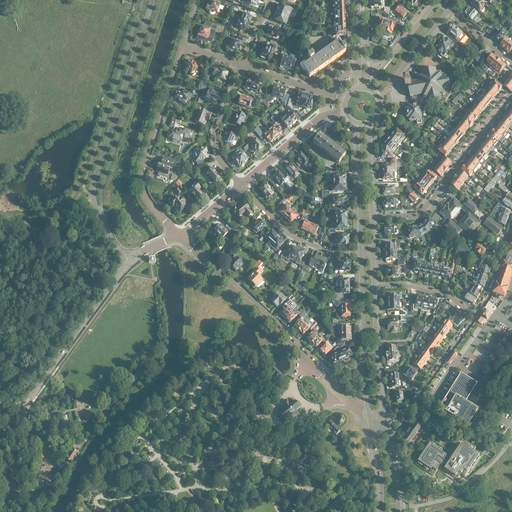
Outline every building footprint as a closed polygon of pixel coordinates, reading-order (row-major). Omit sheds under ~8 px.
[(208,5),(206,10),(210,11),(210,12),(210,13),(211,14),(213,14),(214,14),(215,12),(217,13),(218,9),(219,9),(220,6),(217,5),(218,3),(215,2),(215,1),(213,0),(210,0),(209,5),(208,5)] [(382,0),(378,0),(371,0),(371,8),(383,8),(382,0)] [(473,2),(471,4),(482,13),(485,9),(483,8),(485,6),(477,0),(475,0),(474,2),(473,2)] [(345,4),(334,4),(332,4),(332,6),(334,6),(335,12),(345,12),(345,4)] [(391,11),(390,13),(392,15),(394,13),(395,12),(400,15),(400,16),(401,17),(401,16),(403,18),(407,14),(404,12),(405,10),(398,4),(397,4),(394,7),(391,11)] [(279,5),(276,13),(288,17),(289,13),(290,14),(292,10),(279,5)] [(469,8),(465,13),(466,14),(465,14),(465,15),(466,15),(466,16),(467,16),(467,15),(468,15),(467,16),(472,20),(473,21),(477,17),(479,18),(480,16),(478,14),(477,13),(473,9),(472,10),(469,8)] [(242,16),(240,20),(248,24),(249,24),(252,19),(249,17),(247,16),(248,15),(241,12),(239,15),(242,16)] [(331,19),(331,21),(332,21),(335,21),(345,20),(345,12),(335,12),(335,19),(333,19),(331,19)] [(288,17),(276,13),(273,20),(285,25),(287,21),(286,21),(288,17)] [(388,21),(383,35),(388,36),(389,34),(391,35),(391,33),(392,33),(393,28),(394,28),(394,27),(395,28),(396,24),(395,24),(396,24),(394,23),(394,22),(395,22),(397,19),(393,17),(389,15),(388,19),(388,21)] [(378,22),(379,22),(379,23),(378,28),(378,29),(378,30),(379,31),(378,33),(383,35),(388,21),(380,19),(380,20),(379,20),(378,22)] [(248,24),(240,20),(239,20),(236,26),(241,28),(240,29),(245,31),(248,24)] [(333,29),(335,29),(345,28),(345,20),(335,21),(332,21),(332,25),(333,25),(333,26),(333,29)] [(203,28),(201,27),(199,31),(198,31),(197,34),(198,35),(198,36),(197,39),(201,40),(202,40),(204,40),(203,41),(204,41),(204,40),(212,43),(217,26),(216,26),(206,23),(205,22),(203,28)] [(270,27),(267,34),(276,37),(278,33),(279,34),(280,31),(277,30),(273,28),(272,28),(270,27)] [(449,33),(457,39),(456,39),(460,43),(463,39),(464,39),(467,37),(463,34),(460,32),(461,32),(457,29),(456,29),(454,27),(449,33)] [(345,28),(335,29),(333,29),(333,37),(346,37),(345,28)] [(501,32),(500,31),(496,35),(497,36),(494,39),(500,43),(506,35),(508,33),(503,29),(501,32)] [(239,51),(239,50),(241,47),(239,46),(240,43),(241,41),(242,42),(243,39),(237,37),(236,42),(233,41),(229,50),(237,53),(238,50),(239,51)] [(442,41),(440,43),(449,51),(452,47),(453,49),(454,49),(456,48),(455,47),(453,45),(451,43),(448,40),(447,41),(445,39),(443,41),(442,41)] [(506,39),(500,46),(501,46),(501,47),(502,49),(503,48),(505,50),(511,42),(506,39)] [(336,45),(330,50),(336,58),(345,52),(344,51),(346,49),(343,45),(342,46),(341,45),(341,44),(338,40),(334,43),(336,45)] [(262,50),(271,53),(274,55),(277,47),(275,46),(276,43),(271,41),(270,43),(268,43),(267,45),(263,44),(261,49),(262,50)] [(449,51),(440,43),(438,46),(438,47),(436,49),(439,51),(438,52),(442,55),(441,55),(444,58),(444,57),(446,59),(449,56),(446,54),(449,51)] [(271,53),(262,50),(259,57),(263,59),(263,58),(267,60),(269,56),(270,56),(271,53)] [(330,50),(321,56),(327,65),(336,58),(330,50)] [(281,53),(280,57),(278,60),(282,61),(279,68),(282,68),(282,67),(283,67),(283,68),(286,69),(290,58),(286,57),(286,56),(283,55),(284,52),(282,51),(281,53)] [(311,54),(307,57),(311,63),(318,71),(327,65),(321,56),(315,60),(311,54)] [(290,58),(286,69),(290,70),(290,69),(293,70),(294,66),(297,67),(301,56),(298,55),(297,57),(291,55),(290,58)] [(493,55),(487,63),(491,66),(497,59),(495,57),(495,56),(494,55),(493,55)] [(497,59),(491,66),(495,70),(501,62),(500,61),(500,60),(498,59),(497,59)] [(184,67),(186,69),(186,70),(188,69),(191,76),(198,72),(196,68),(197,68),(195,64),(196,64),(194,60),(186,65),(186,66),(184,67)] [(446,60),(444,62),(452,69),(454,66),(446,60)] [(501,62),(495,70),(500,73),(506,66),(505,66),(506,65),(504,63),(503,64),(501,62)] [(318,71),(311,63),(306,67),(304,64),(300,67),(303,72),(304,71),(309,77),(318,71)] [(214,69),(212,75),(217,77),(216,78),(225,81),(228,73),(219,70),(219,71),(214,69)] [(405,89),(405,90),(406,94),(407,94),(407,95),(410,95),(410,98),(411,98),(411,99),(411,100),(412,101),(413,100),(414,100),(415,106),(409,106),(409,109),(407,110),(407,119),(409,119),(409,121),(417,121),(417,124),(422,124),(422,121),(421,106),(422,106),(423,105),(423,104),(425,104),(428,106),(446,102),(451,95),(450,94),(449,90),(449,89),(450,88),(453,86),(454,84),(453,81),(451,79),(448,78),(447,78),(447,77),(446,75),(443,73),(441,73),(437,74),(436,69),(431,70),(427,71),(422,72),(423,74),(419,75),(419,74),(418,74),(416,73),(414,76),(416,77),(416,79),(411,80),(411,81),(411,80),(405,81),(406,88),(406,89),(405,89)] [(245,87),(247,88),(247,89),(249,90),(250,89),(259,93),(261,88),(258,87),(259,85),(257,84),(257,83),(253,81),(252,83),(248,81),(245,87)] [(492,85),(499,91),(503,87),(495,81),(492,85)] [(492,85),(488,89),(496,95),(499,91),(492,85)] [(274,86),(272,94),(268,93),(265,102),(269,103),(272,102),(273,97),(277,98),(280,88),(274,86)] [(210,88),(205,100),(215,104),(219,96),(212,93),(213,90),(210,88)] [(280,88),(277,98),(281,100),(281,101),(282,102),(284,103),(283,105),(285,107),(288,99),(285,98),(286,97),(284,96),(286,90),(280,88)] [(488,89),(485,94),(492,100),(496,95),(488,89)] [(185,104),(187,99),(190,100),(192,95),(194,95),(198,96),(199,93),(190,90),(188,94),(184,93),(185,92),(181,91),(181,92),(177,91),(175,98),(182,100),(181,102),(185,104)] [(308,96),(299,93),(297,103),(303,104),(302,107),(305,108),(308,96)] [(485,94),(482,98),(489,104),(492,100),(485,94)] [(452,102),(455,105),(461,98),(458,95),(452,102)] [(255,102),(252,100),(247,98),(242,96),(239,104),(251,109),(252,105),(254,105),(255,102)] [(313,98),(308,96),(305,108),(306,109),(306,110),(309,111),(310,110),(311,110),(312,109),(311,107),(313,100),(314,99),(313,98)] [(482,98),(478,102),(485,108),(489,104),(482,98)] [(478,102),(475,106),(482,112),(485,108),(478,102)] [(292,124),(297,120),(294,116),(296,114),(289,106),(285,107),(288,111),(288,112),(288,113),(288,114),(285,116),(292,124)] [(475,106),(471,111),(478,117),(482,112),(475,106)] [(201,110),(196,123),(204,126),(207,119),(209,120),(211,114),(201,110)] [(478,117),(471,111),(471,110),(466,116),(474,122),(478,117)] [(235,112),(234,116),(236,117),(236,118),(237,118),(234,124),(240,126),(241,123),(243,123),(245,119),(247,120),(248,117),(252,119),(253,116),(248,114),(247,117),(241,114),(239,113),(238,113),(235,112)] [(273,117),(277,122),(280,125),(282,122),(287,128),(292,124),(285,116),(282,119),(280,119),(277,116),(276,114),(274,116),(273,114),(271,115),(273,117)] [(463,121),(470,127),(474,122),(466,116),(463,121)] [(511,122),(505,117),(502,122),(509,128),(511,124),(511,122)] [(181,125),(181,124),(185,125),(184,127),(187,127),(188,124),(171,118),(168,127),(173,128),(169,138),(180,142),(182,138),(191,141),(193,133),(190,132),(188,131),(188,132),(179,129),(178,133),(174,132),(177,124),(181,125)] [(463,121),(459,125),(467,131),(470,127),(463,121)] [(502,122),(498,126),(506,132),(509,128),(502,122)] [(276,125),(269,130),(276,138),(282,132),(276,125)] [(459,125),(456,129),(463,135),(467,131),(459,125)] [(498,126),(495,130),(503,136),(506,132),(498,126)] [(261,135),(263,138),(264,137),(266,139),(270,143),(276,138),(269,130),(268,128),(264,131),(265,131),(261,135)] [(456,129),(452,134),(460,140),(463,135),(456,129)] [(397,130),(393,135),(402,142),(405,139),(403,138),(405,136),(403,134),(400,131),(399,131),(397,130)] [(503,136),(495,130),(491,134),(499,141),(503,136),(502,136),(503,136)] [(227,138),(225,142),(231,145),(233,141),(236,142),(238,139),(240,140),(242,135),(233,132),(232,135),(227,132),(225,137),(227,138)] [(320,134),(313,143),(319,148),(326,139),(320,134)] [(452,134),(449,138),(456,144),(460,140),(452,134)] [(393,135),(389,140),(396,146),(398,144),(399,145),(402,142),(393,135)] [(490,136),(486,140),(494,146),(494,147),(498,142),(490,136)] [(254,138),(249,142),(252,146),(251,147),(255,151),(256,150),(258,153),(263,148),(254,138)] [(449,138),(445,142),(453,148),(456,144),(449,138)] [(326,139),(319,148),(326,153),(333,144),(326,139)] [(389,140),(384,145),(393,152),(396,149),(395,148),(396,146),(389,140)] [(486,140),(483,145),(490,151),(494,146),(486,140)] [(442,146),(449,152),(453,148),(445,142),(442,146)] [(333,144),(326,153),(332,159),(339,150),(333,144)] [(232,158),(239,167),(240,166),(241,167),(245,164),(244,163),(248,160),(242,153),(244,151),(245,153),(248,150),(248,149),(245,145),(242,147),(237,149),(238,151),(236,153),(237,154),(232,158)] [(382,146),(381,147),(381,149),(382,150),(383,157),(388,157),(388,158),(392,158),(392,153),(392,151),(384,145),(384,146),(382,146)] [(483,145),(480,149),(487,155),(489,152),(492,155),(494,157),(495,157),(496,159),(498,157),(496,155),(493,153),(490,151),(483,145)] [(449,152),(442,146),(438,151),(446,157),(449,152)] [(194,154),(193,154),(193,158),(195,158),(196,162),(206,160),(205,152),(206,152),(206,148),(194,150),(194,154)] [(480,149),(476,153),(484,159),(487,155),(480,149)] [(339,150),(332,159),(338,164),(346,155),(340,150),(339,150)] [(476,153),(473,157),(480,164),(484,159),(476,153)] [(297,161),(298,162),(296,164),(299,167),(301,165),(303,167),(305,165),(306,165),(307,165),(309,168),(314,165),(307,157),(305,159),(301,154),(295,158),(298,161),(297,161)] [(469,162),(477,168),(479,170),(482,165),(480,164),(473,157),(469,162)] [(445,158),(441,162),(448,168),(452,164),(445,158)] [(163,159),(161,165),(170,168),(169,169),(172,169),(173,167),(174,168),(176,163),(163,159)] [(441,162),(438,166),(445,173),(448,168),(441,162)] [(469,162),(466,166),(473,172),(477,168),(469,162)] [(170,168),(161,165),(158,164),(156,172),(163,174),(162,176),(168,178),(169,174),(168,173),(169,169),(170,168)] [(289,164),(285,167),(295,179),(299,175),(292,168),(293,168),(291,166),(289,164)] [(438,166),(434,171),(441,177),(445,173),(438,166)] [(466,166),(462,170),(470,177),(473,172),(466,166)] [(428,172),(426,174),(434,181),(438,176),(433,173),(434,171),(430,167),(429,169),(430,171),(429,172),(428,172)] [(208,174),(207,175),(209,178),(210,177),(216,184),(223,178),(219,175),(218,176),(212,169),(207,173),(208,174)] [(503,171),(501,169),(494,178),(503,185),(505,183),(500,179),(502,177),(504,179),(508,174),(503,171)] [(461,171),(458,176),(465,182),(469,177),(461,171)] [(279,172),(273,177),(276,179),(275,180),(277,181),(281,185),(283,183),(283,184),(284,183),(285,184),(286,183),(289,187),(293,184),(285,175),(283,177),(279,172)] [(333,183),(346,182),(345,175),(335,176),(335,172),(329,173),(329,179),(332,179),(333,179),(334,183),(333,183)] [(434,181),(426,174),(422,179),(430,186),(434,181)] [(458,176),(454,180),(462,186),(465,182),(458,176)] [(487,187),(484,190),(488,193),(496,184),(499,186),(500,187),(499,189),(508,195),(506,198),(506,199),(511,203),(511,194),(510,193),(509,192),(509,191),(504,188),(505,188),(503,186),(503,185),(494,178),(492,176),(487,183),(486,182),(484,185),(487,187)] [(419,184),(426,190),(427,190),(430,186),(422,179),(418,183),(419,184)] [(454,180),(451,184),(458,191),(462,186),(454,180)] [(346,182),(333,183),(333,186),(332,187),(332,192),(346,191),(346,182)] [(266,183),(259,189),(265,196),(264,197),(266,199),(267,198),(268,199),(273,195),(267,188),(269,187),(266,183)] [(192,189),(189,191),(197,200),(202,196),(198,190),(200,188),(196,184),(192,188),(192,189)] [(426,190),(419,184),(415,189),(422,195),(426,190)] [(415,195),(414,193),(416,191),(409,185),(407,191),(410,193),(407,196),(405,197),(405,200),(408,200),(409,199),(415,204),(419,199),(415,195)] [(170,204),(172,208),(174,206),(180,213),(187,207),(184,204),(185,203),(183,200),(181,201),(178,197),(170,204)] [(333,198),(330,198),(331,202),(332,202),(332,206),(335,206),(340,206),(346,205),(346,197),(343,197),(340,197),(333,198)] [(446,217),(445,218),(447,220),(444,224),(446,226),(445,227),(457,237),(461,232),(466,236),(467,235),(469,237),(481,222),(482,220),(481,218),(480,219),(475,215),(480,209),(475,205),(469,200),(464,205),(460,202),(459,203),(454,199),(449,205),(448,204),(441,213),(446,217)] [(511,203),(506,199),(502,203),(511,210),(511,207),(511,203)] [(280,213),(285,217),(291,210),(292,210),(289,207),(290,206),(288,203),(287,205),(282,210),(283,211),(280,213)] [(239,217),(244,213),(248,217),(252,214),(249,211),(248,210),(249,209),(245,204),(238,210),(237,208),(233,211),(239,217)] [(494,210),(498,212),(501,213),(509,217),(510,212),(507,211),(508,210),(506,208),(498,204),(494,210)] [(494,209),(493,214),(495,216),(507,222),(509,217),(501,213),(498,212),(494,210),(494,209)] [(291,210),(285,217),(288,220),(288,221),(290,223),(293,221),(296,218),(295,218),(298,215),(296,212),(294,213),(291,210)] [(333,216),(333,220),(346,219),(347,219),(347,214),(347,212),(346,212),(345,213),(342,213),(342,212),(335,212),(335,216),(333,216)] [(493,214),(490,216),(493,218),(498,220),(497,223),(498,223),(497,224),(501,228),(502,225),(505,227),(507,222),(495,216),(493,214)] [(301,225),(299,229),(301,230),(308,233),(312,222),(309,220),(310,219),(303,216),(301,220),(303,221),(301,225)] [(488,217),(484,222),(485,223),(484,224),(497,236),(503,229),(501,228),(497,224),(488,217)] [(425,223),(432,229),(433,230),(437,225),(429,218),(429,219),(428,219),(425,223)] [(346,219),(333,220),(333,225),(336,225),(336,226),(334,226),(335,229),(336,229),(336,230),(347,229),(346,219)] [(256,221),(255,223),(254,224),(255,225),(252,228),(254,230),(253,231),(256,234),(257,233),(258,232),(259,233),(262,229),(261,229),(264,226),(264,225),(265,224),(263,222),(261,223),(259,220),(257,222),(256,221)] [(312,222),(308,233),(315,235),(318,228),(317,228),(319,225),(312,222)] [(423,225),(421,226),(425,235),(429,233),(432,229),(425,223),(423,225)] [(222,240),(225,237),(227,238),(228,239),(229,239),(229,238),(230,238),(233,235),(234,236),(237,233),(235,231),(231,227),(226,232),(221,227),(220,228),(218,226),(214,231),(217,234),(217,235),(215,236),(219,240),(220,238),(222,240)] [(418,227),(416,227),(416,237),(421,236),(423,239),(424,238),(426,241),(425,242),(426,244),(429,243),(427,239),(426,237),(425,235),(421,226),(418,227)] [(385,227),(385,228),(385,234),(386,234),(386,235),(389,235),(389,234),(397,234),(397,230),(395,230),(394,227),(385,227)] [(265,246),(267,248),(270,245),(271,243),(277,237),(272,231),(265,238),(269,241),(267,244),(265,246)] [(335,243),(334,243),(334,246),(338,246),(338,245),(343,245),(343,246),(348,246),(348,240),(349,240),(349,236),(336,236),(336,239),(334,239),(335,243)] [(277,237),(271,243),(270,245),(267,248),(268,249),(271,247),(276,251),(278,249),(277,248),(283,242),(277,237)] [(386,252),(397,252),(398,252),(398,248),(396,248),(396,247),(400,247),(399,241),(396,241),(396,244),(392,244),(392,245),(386,245),(386,248),(385,248),(385,252),(386,252)] [(467,246),(462,242),(461,243),(459,251),(464,256),(470,260),(472,255),(472,254),(473,252),(479,256),(480,255),(481,256),(483,255),(486,251),(478,244),(475,247),(474,246),(472,248),(468,244),(467,246)] [(281,253),(279,256),(279,257),(278,258),(281,260),(282,258),(283,259),(283,258),(286,259),(288,260),(289,258),(293,260),(297,249),(294,248),(294,247),(291,246),(290,249),(289,249),(288,251),(288,250),(287,252),(288,252),(288,254),(286,253),(285,256),(281,253)] [(297,249),(293,260),(297,262),(296,264),(299,265),(298,265),(300,266),(299,267),(302,269),(304,265),(303,265),(304,263),(300,262),(301,258),(303,258),(304,255),(303,255),(304,251),(301,250),(301,251),(297,249)] [(397,252),(386,252),(387,261),(387,262),(390,262),(391,261),(391,260),(397,259),(397,252)] [(237,257),(233,254),(228,260),(231,262),(229,265),(236,272),(243,264),(236,258),(237,257)] [(308,266),(312,268),(316,269),(316,268),(320,258),(316,256),(316,257),(313,256),(312,259),(311,258),(308,265),(309,265),(308,266)] [(252,284),(253,284),(256,287),(257,288),(258,288),(259,287),(259,286),(259,285),(262,282),(257,276),(261,271),(258,268),(266,260),(263,257),(254,267),(257,270),(248,279),(249,280),(248,281),(252,284)] [(316,268),(319,270),(318,272),(321,274),(321,275),(322,275),(320,279),(321,279),(320,281),(322,283),(326,275),(323,274),(324,272),(323,272),(326,265),(325,264),(327,261),(324,260),(325,260),(320,258),(316,268)] [(416,262),(414,272),(420,273),(422,263),(423,259),(421,259),(421,260),(416,259),(416,262)] [(511,261),(506,259),(494,294),(504,297),(511,273),(511,264),(511,265),(511,263),(511,261)] [(337,265),(335,265),(335,269),(339,269),(339,271),(350,271),(350,266),(348,266),(348,260),(343,260),(343,262),(337,262),(337,265)] [(449,269),(446,268),(444,278),(450,280),(452,274),(453,274),(456,261),(452,260),(450,270),(449,270),(449,269)] [(477,266),(476,268),(489,273),(491,268),(487,267),(488,266),(484,262),(483,265),(482,268),(477,266)] [(422,263),(420,273),(426,274),(428,265),(428,264),(422,263)] [(428,265),(426,274),(432,276),(434,266),(428,265)] [(440,267),(434,266),(432,276),(438,277),(440,267)] [(440,267),(438,277),(444,278),(446,268),(440,267)] [(398,268),(387,269),(387,277),(389,277),(389,278),(398,277),(398,274),(398,270),(398,268)] [(479,275),(487,278),(489,273),(476,268),(475,270),(477,271),(476,274),(479,275)] [(340,275),(328,275),(328,279),(331,279),(336,279),(336,280),(339,280),(339,287),(350,287),(350,283),(349,283),(349,280),(340,280),(340,275)] [(486,283),(473,278),(472,278),(471,277),(470,277),(469,277),(469,279),(474,281),(473,283),(484,287),(486,283)] [(296,284),(295,287),(299,291),(303,294),(306,289),(296,284)] [(466,286),(468,286),(480,294),(483,289),(478,286),(475,285),(474,287),(468,284),(466,286)] [(467,293),(477,298),(480,294),(468,286),(466,286),(465,288),(469,290),(467,293)] [(337,293),(332,294),(332,296),(332,299),(342,299),(342,294),(349,294),(349,290),(350,290),(350,287),(339,287),(340,292),(337,292),(337,293)] [(284,301),(286,303),(287,303),(289,300),(293,296),(290,294),(285,299),(281,294),(279,296),(277,294),(274,298),(275,299),(272,302),(277,307),(279,305),(279,306),(284,301)] [(466,298),(465,300),(474,305),(477,299),(469,294),(468,295),(467,294),(465,297),(466,298)] [(387,300),(387,304),(399,303),(399,299),(402,299),(401,295),(389,295),(389,296),(386,297),(386,300),(387,300)] [(418,306),(421,306),(424,297),(416,295),(415,300),(416,301),(415,306),(418,307),(418,306)] [(424,297),(421,306),(421,308),(424,308),(424,307),(428,308),(430,298),(424,297)] [(430,298),(428,308),(427,309),(430,309),(430,308),(433,309),(434,304),(436,304),(437,300),(435,300),(435,299),(430,298)] [(332,299),(332,302),(333,302),(333,304),(337,307),(339,307),(339,311),(351,311),(351,306),(350,306),(349,304),(342,304),(342,299),(332,299)] [(286,303),(282,307),(285,309),(282,312),(281,314),(282,316),(285,319),(294,310),(291,307),(292,307),(292,306),(293,304),(292,303),(292,302),(289,300),(287,303),(286,303)] [(485,309),(476,321),(479,324),(480,323),(481,324),(482,325),(483,323),(484,324),(487,320),(488,320),(489,319),(489,318),(497,307),(489,302),(486,307),(485,309)] [(399,303),(387,304),(387,307),(386,308),(386,310),(388,311),(390,311),(390,312),(399,312),(400,313),(400,317),(412,316),(412,313),(407,313),(402,309),(399,309),(399,303)] [(294,310),(285,319),(288,322),(288,321),(290,323),(292,321),(298,314),(302,311),(301,310),(299,312),(297,311),(296,312),(294,310)] [(454,313),(452,316),(461,323),(465,318),(458,313),(456,311),(454,314),(454,313)] [(450,318),(449,320),(457,327),(461,323),(452,316),(450,318)] [(294,326),(298,331),(307,322),(302,318),(294,326)] [(392,318),(392,320),(392,321),(387,321),(388,328),(388,331),(390,331),(391,331),(391,332),(396,332),(396,328),(398,328),(398,321),(398,318),(392,318)] [(307,322),(298,331),(303,335),(309,329),(311,331),(317,324),(315,322),(312,324),(308,320),(307,322)] [(445,320),(442,325),(449,330),(452,325),(445,320)] [(418,326),(416,325),(415,332),(418,332),(420,334),(425,327),(424,326),(418,326)] [(442,325),(439,329),(446,334),(449,330),(442,325)] [(435,333),(443,339),(446,334),(439,329),(438,331),(437,330),(435,330),(434,331),(435,333)] [(307,339),(311,343),(320,334),(315,330),(307,339)] [(433,332),(430,336),(432,338),(439,343),(443,339),(435,333),(434,333),(433,332)] [(320,334),(311,343),(316,348),(324,339),(320,334)] [(427,341),(429,342),(436,347),(439,343),(432,338),(430,336),(427,341)] [(325,356),(330,351),(333,348),(327,342),(319,350),(325,356)] [(429,342),(426,347),(433,352),(436,347),(429,342)] [(388,354),(399,353),(399,348),(401,348),(401,347),(406,346),(406,343),(397,343),(397,346),(388,347),(388,354)] [(339,353),(336,346),(335,348),(332,350),(334,353),(335,355),(332,356),(329,357),(330,361),(332,360),(333,364),(339,361),(339,362),(343,360),(339,353)] [(343,346),(336,346),(339,353),(343,360),(346,359),(345,358),(351,355),(350,352),(351,351),(349,348),(346,349),(346,350),(344,351),(343,349),(343,346)] [(426,347),(423,351),(430,356),(433,352),(426,347)] [(422,353),(420,356),(427,361),(430,356),(423,351),(420,350),(419,351),(422,353)] [(454,351),(445,364),(449,366),(454,359),(456,360),(456,361),(459,355),(458,354),(454,351)] [(399,353),(388,354),(387,354),(388,357),(389,357),(389,362),(399,361),(399,353)] [(420,356),(416,360),(424,365),(427,361),(420,356)] [(412,363),(420,370),(424,365),(416,360),(415,359),(412,363)] [(413,365),(410,368),(408,367),(403,374),(412,381),(417,373),(416,372),(418,369),(413,365)] [(271,371),(268,375),(275,382),(278,378),(282,382),(285,379),(282,376),(274,368),(271,371)] [(390,381),(391,381),(397,381),(397,377),(399,377),(398,374),(400,374),(399,371),(394,372),(394,374),(390,375),(391,377),(390,377),(390,381)] [(476,384),(460,374),(441,405),(447,409),(445,412),(467,426),(477,410),(470,406),(470,407),(466,404),(466,403),(465,402),(476,384)] [(396,401),(398,401),(398,404),(402,403),(401,401),(403,401),(403,397),(404,396),(403,393),(406,393),(405,390),(399,390),(399,393),(394,394),(394,397),(396,397),(396,401)] [(285,409),(280,413),(285,420),(290,416),(294,420),(300,415),(296,411),(300,407),(295,401),(291,404),(287,400),(281,405),(285,409)] [(68,415),(62,417),(63,421),(62,422),(63,427),(64,426),(66,431),(72,429),(68,415)] [(330,421),(328,423),(328,424),(329,425),(327,426),(329,428),(328,429),(332,433),(331,433),(336,438),(339,435),(337,434),(340,431),(330,421)] [(413,426),(410,424),(401,436),(404,439),(403,441),(408,445),(410,446),(412,443),(410,442),(419,430),(420,431),(422,429),(415,424),(413,426)] [(443,452),(429,443),(417,461),(431,470),(432,468),(436,471),(440,465),(444,468),(444,469),(455,477),(458,472),(464,477),(479,455),(473,451),(475,449),(471,446),(469,448),(461,443),(448,463),(444,460),(446,455),(442,453),(443,452)] [(69,454),(66,459),(71,462),(77,452),(72,449),(69,454)] [(7,476),(7,479),(8,479),(13,478),(13,479),(13,476),(19,476),(19,478),(21,478),(21,471),(13,471),(13,470),(7,470),(7,471),(0,471),(0,478),(2,478),(2,476),(7,476)] [(20,490),(17,489),(14,491),(13,495),(15,498),(19,498),(22,496),(22,493),(20,490)] [(323,493),(318,490),(314,496),(320,499),(323,493)] [(7,494),(4,493),(1,495),(0,499),(2,502),(6,502),(9,500),(9,497),(7,494)]
